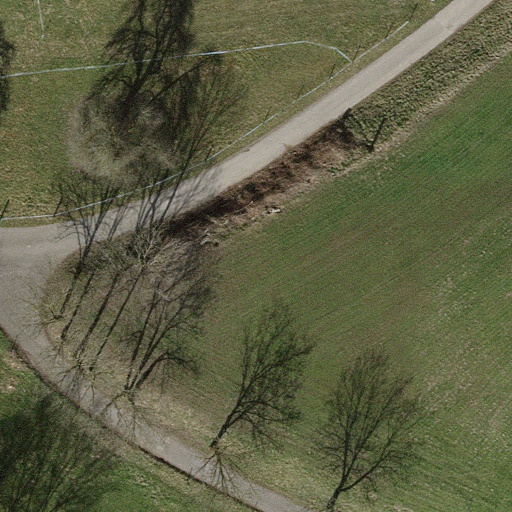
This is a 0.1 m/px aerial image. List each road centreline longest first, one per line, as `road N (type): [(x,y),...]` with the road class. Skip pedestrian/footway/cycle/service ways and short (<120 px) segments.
road 1 (track): [(474,0),(349,99),(157,218),(0,250)]
road 2 (track): [(313,511),(79,397),(0,300)]
